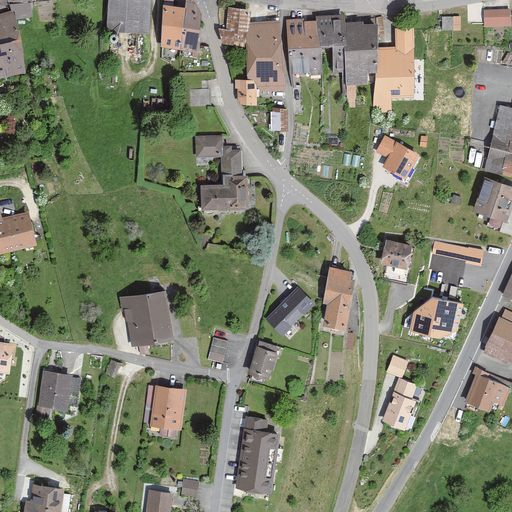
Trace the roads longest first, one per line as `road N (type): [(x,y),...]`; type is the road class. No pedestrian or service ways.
road 1 (residential): [(284,185),(267,287),(235,380),(28,341),(0,320)]
road 2 (tertiary): [(340,511),(371,379),(368,279),(352,244),(284,185)]
road 3 (tertiary): [(511,256),(444,403),(381,511)]
road 4 (tertiary): [(284,185),(228,98),(204,0)]
